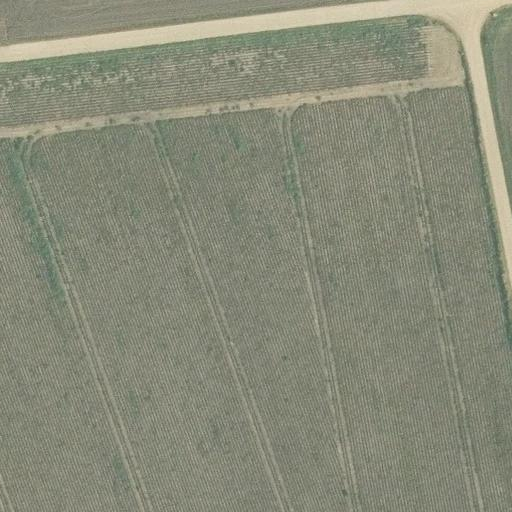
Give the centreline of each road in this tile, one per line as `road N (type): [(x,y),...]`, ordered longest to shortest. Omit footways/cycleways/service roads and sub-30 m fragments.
road 1 (track): [(459,7),(0,57)]
road 2 (track): [(459,7),(511,277)]
